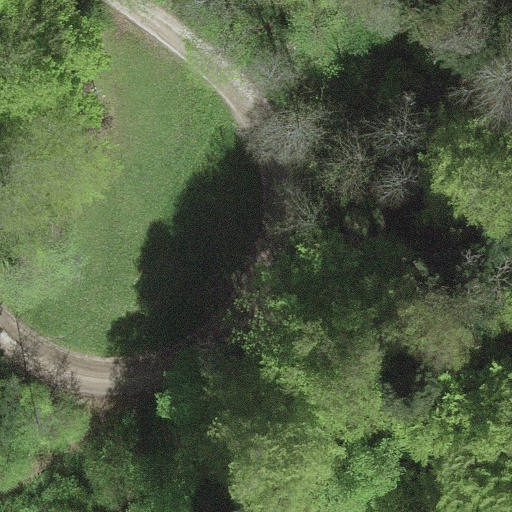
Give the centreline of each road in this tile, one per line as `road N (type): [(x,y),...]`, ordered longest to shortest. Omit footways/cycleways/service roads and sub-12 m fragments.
road 1 (track): [(136,0),(200,46),(283,133),(296,176),(275,268),(252,308)]
road 2 (track): [(252,308),(197,354),(119,383),(64,371),(0,323)]
